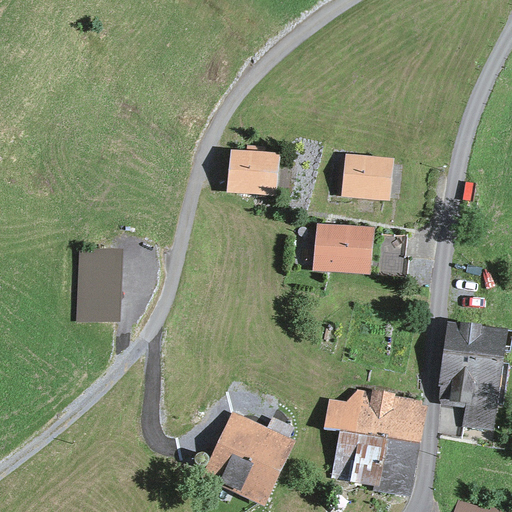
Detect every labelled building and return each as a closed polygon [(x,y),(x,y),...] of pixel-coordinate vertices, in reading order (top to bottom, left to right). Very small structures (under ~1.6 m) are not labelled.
[(238,159),(235,190),(268,194),(271,162),(260,161),(261,151),(250,150),(249,160),(238,159)] [(343,162),(339,193),(382,198),(385,166),(343,162)] [(321,248),(319,267),(364,271),(367,236),(331,233),(329,249),(321,248)] [(406,279),(409,257),(405,257),(407,236),(381,234),(377,275),(406,279)] [(117,253),(82,253),(82,317),(117,317),(117,253)] [(462,336),(448,334),(444,355),(496,363),(500,334),(463,328),(462,336)] [(464,424),(486,428),(496,363),(444,355),(441,386),(455,388),(452,406),(467,408),(464,424)] [(332,404),(327,431),(344,434),(351,436),(409,446),(418,403),(389,397),(358,392),(356,407),(332,404)] [(209,475),(259,500),(291,431),(271,422),(265,435),(235,420),(209,475)] [(409,477),(404,476),(409,446),(351,436),(344,434),(336,475),(379,484),(378,490),(406,495),(409,477)] [(455,511),(500,511),(498,511),(497,511),(481,511),(459,503),(455,511)]
